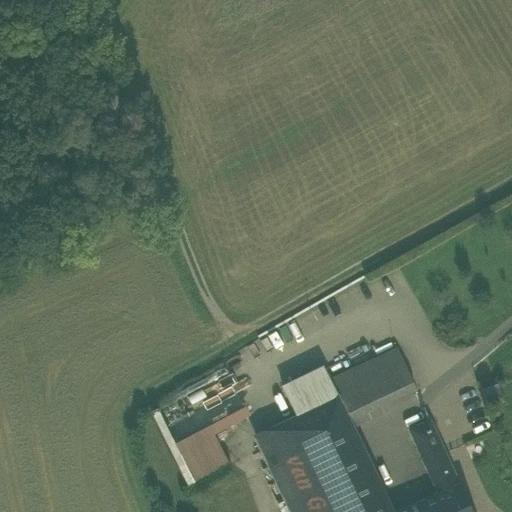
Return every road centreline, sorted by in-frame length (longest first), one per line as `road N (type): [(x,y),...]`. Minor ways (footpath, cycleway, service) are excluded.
road 1 (track): [(0,62),(90,6),(221,348)]
road 2 (track): [(221,348),(511,183)]
road 3 (track): [(221,348),(136,401),(126,443),(147,511)]
